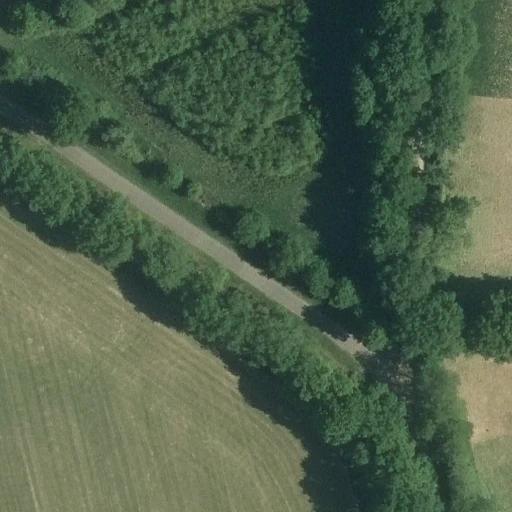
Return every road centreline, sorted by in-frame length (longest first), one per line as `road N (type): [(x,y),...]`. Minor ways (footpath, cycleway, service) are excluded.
road 1 (unclassified): [(437,511),(408,413),(370,359),(0,102)]
road 2 (track): [(425,0),(416,312)]
